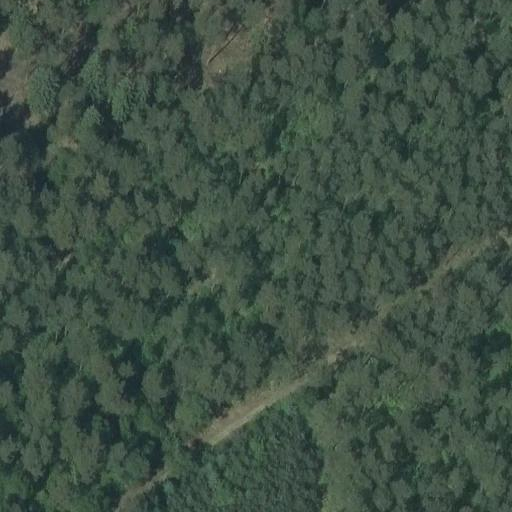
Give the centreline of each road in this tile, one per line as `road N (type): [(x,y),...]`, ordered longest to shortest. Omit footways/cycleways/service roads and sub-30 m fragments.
road 1 (track): [(121,147),(484,0)]
road 2 (track): [(292,386),(121,147)]
road 3 (track): [(292,386),(511,252)]
road 4 (track): [(119,511),(292,386)]
road 5 (track): [(0,210),(121,147)]
